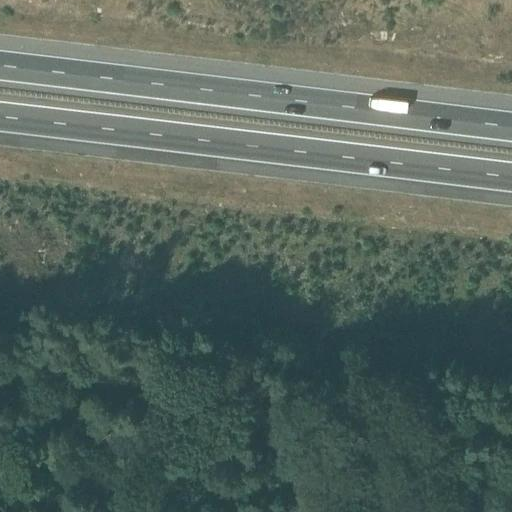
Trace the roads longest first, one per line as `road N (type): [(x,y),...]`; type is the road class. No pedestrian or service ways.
road 1 (track): [(511,428),(0,366)]
road 2 (motorway): [(0,128),(511,187)]
road 3 (motorway): [(511,122),(0,64)]
